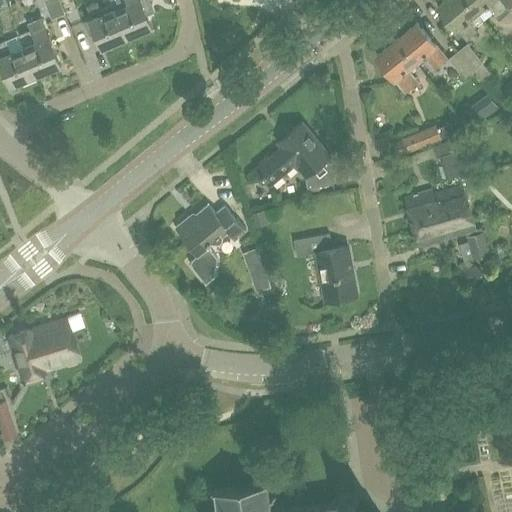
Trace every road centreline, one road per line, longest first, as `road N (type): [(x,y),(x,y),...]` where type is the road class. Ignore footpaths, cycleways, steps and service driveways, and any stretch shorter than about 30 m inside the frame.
road 1 (residential): [(316,39),(342,51),(398,346)]
road 2 (tertiary): [(92,218),(316,39)]
road 3 (residential): [(0,132),(179,55),(192,33),(185,0)]
road 4 (residential): [(33,511),(77,425),(179,327)]
road 5 (unclassified): [(179,327),(214,353),(265,367),(398,346)]
road 6 (unclassified): [(179,327),(92,218)]
